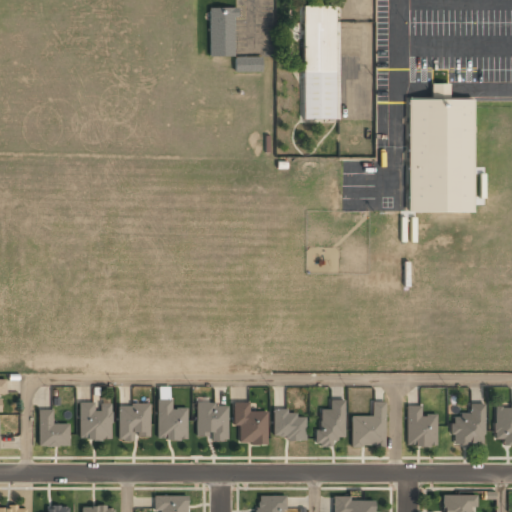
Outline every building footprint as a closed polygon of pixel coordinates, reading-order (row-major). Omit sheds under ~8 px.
[(333,6),(301,6),(301,121),(334,121),(333,6)] [(233,7),(208,7),(208,56),(233,56),(233,7)] [(260,58),(233,58),(233,72),(260,72),(260,58)] [(406,100),(406,212),(471,213),(472,100),(447,100),(447,85),(430,85),(430,100),(406,100)] [(185,410),(170,410),(170,400),(155,400),(155,441),(185,441),(185,410)] [(342,401),(328,401),(328,411),(317,411),(317,447),(331,447),(331,439),(342,439),(342,401)] [(265,413),(248,413),(248,403),(234,403),(234,446),(265,446),(265,413)] [(350,447),(383,447),(383,403),(371,403),(371,418),(350,418),(350,447)] [(77,404),(77,440),(110,440),(110,404),(77,404)] [(117,405),(117,440),(148,440),(148,405),(117,405)] [(194,405),(194,440),(226,440),(226,405),(194,405)] [(482,405),(468,405),(468,415),(450,415),(450,447),(482,447),(482,405)] [(511,406),(493,406),(492,444),(511,444),(511,406)] [(405,408),(405,447),(435,447),(435,416),(418,416),(418,408),(405,408)] [(36,411),(37,447),(68,447),(67,425),(50,425),(50,411),(36,411)] [(304,413),(271,413),(271,441),(304,441),(304,413)] [(159,511),(185,511),(185,496),(152,496),(152,511),(159,511)] [(441,511),(473,511),(473,496),(441,496),(441,511)] [(254,497),(254,511),(281,511),(281,497),(254,497)] [(331,511),(372,511),(372,499),(331,499),(331,511)]
